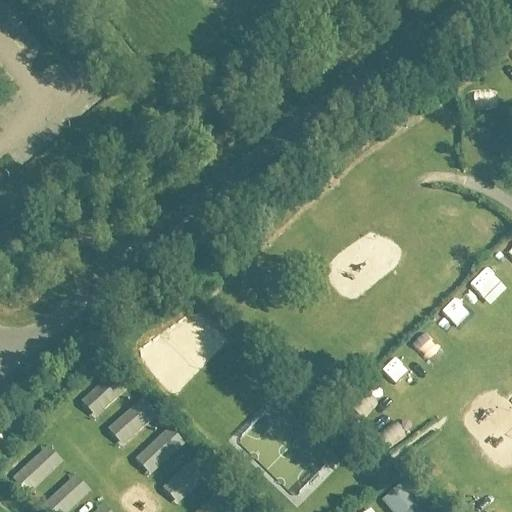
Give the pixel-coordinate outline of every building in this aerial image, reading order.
[(416,126),(426,148),(442,140),(432,119),(416,126)] [(390,170),(406,160),(395,142),(379,152),(390,170)] [(446,195),(439,224),(455,228),(462,199),(446,195)] [(328,238),(344,227),(325,201),(309,212),(328,238)] [(481,245),(501,224),(486,209),(465,230),(481,245)] [(297,223),(283,237),(299,254),(314,240),(297,223)] [(511,271),(511,246),(499,258),(511,271)] [(254,295),(235,312),(246,323),(264,306),(254,295)] [(453,306),(441,320),(464,340),(477,326),(453,306)] [(428,335),(417,343),(429,361),(441,353),(428,335)] [(396,391),(410,376),(395,363),(382,377),(396,391)] [(87,403),(102,419),(134,389),(118,373),(87,403)] [(119,436),(129,446),(161,416),(152,406),(119,436)] [(177,434),(145,465),(156,476),(188,445),(177,434)] [(23,481),(33,493),(66,465),(56,453),(23,481)] [(416,469),(430,483),(445,469),(431,454),(416,469)] [(193,463),(168,490),(185,505),(209,478),(193,463)] [(85,482),(53,508),(56,511),(69,511),(93,493),(85,482)] [(403,486),(384,501),(392,511),(408,511),(418,505),(403,486)]
